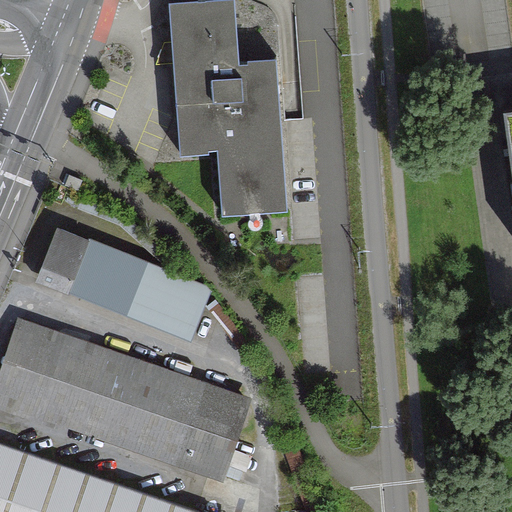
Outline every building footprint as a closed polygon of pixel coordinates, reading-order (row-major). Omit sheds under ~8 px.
[(166,0),(177,149),(213,146),(217,203),(282,199),(272,54),(237,56),(233,0),(166,0)] [(511,109),(500,111),(511,193),(511,109)] [(31,278),(187,334),(206,281),(50,226),(31,278)] [(0,361),(0,405),(219,477),(247,394),(15,317),(0,361)] [(0,511),(195,511),(0,443),(0,511)]
